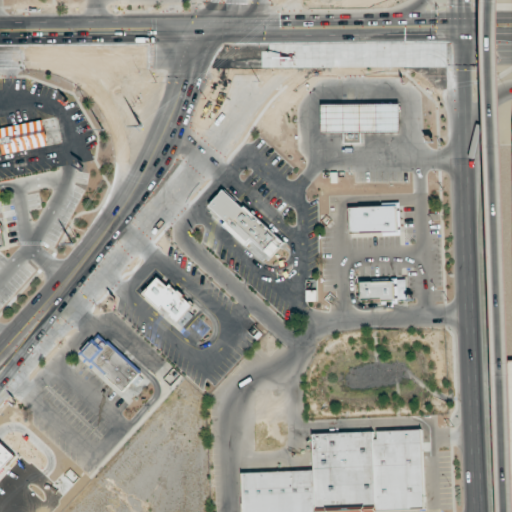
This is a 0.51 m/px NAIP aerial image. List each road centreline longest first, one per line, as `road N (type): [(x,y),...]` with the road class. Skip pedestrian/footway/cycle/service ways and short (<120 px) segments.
road 1 (secondary): [(458,0),(480,511)]
road 2 (motorway): [(494,0),(506,511)]
road 3 (secondary): [(0,363),(223,108),(236,57),(237,0)]
road 4 (secondary): [(393,26),(0,29)]
road 5 (secondary): [(0,61),(236,57)]
road 6 (secondary): [(236,57),(423,58)]
